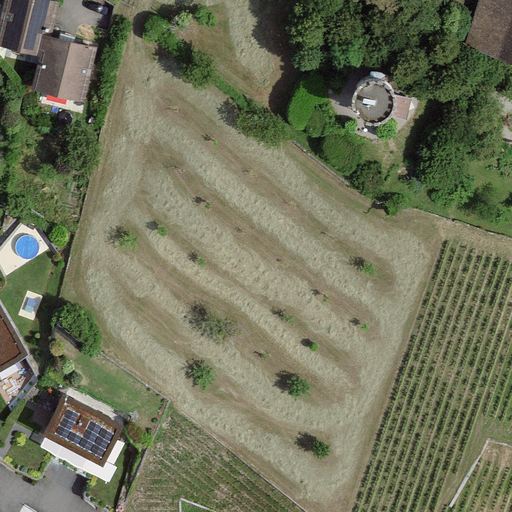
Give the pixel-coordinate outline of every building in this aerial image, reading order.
[(42,0),(4,0),(0,19),(0,50),(41,60),(55,3),(42,0)] [(511,67),(511,0),(480,0),(465,54),(511,67)] [(48,42),(36,96),(82,106),(94,52),(48,42)] [(363,85),(357,96),(357,107),(361,116),(369,122),(382,124),(394,117),(400,105),(399,93),(390,83),(377,80),(363,85)] [(0,381),(32,362),(0,308),(0,381)] [(67,401),(46,446),(111,476),(132,431),(67,401)]
